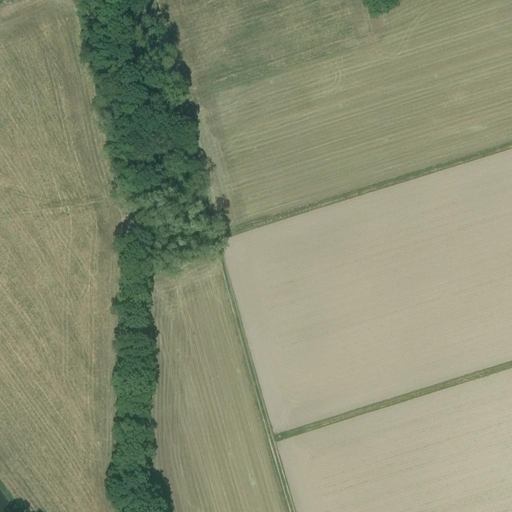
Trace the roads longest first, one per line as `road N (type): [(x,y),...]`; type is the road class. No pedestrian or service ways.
road 1 (track): [(175,98),(297,511)]
road 2 (track): [(511,148),(216,237)]
